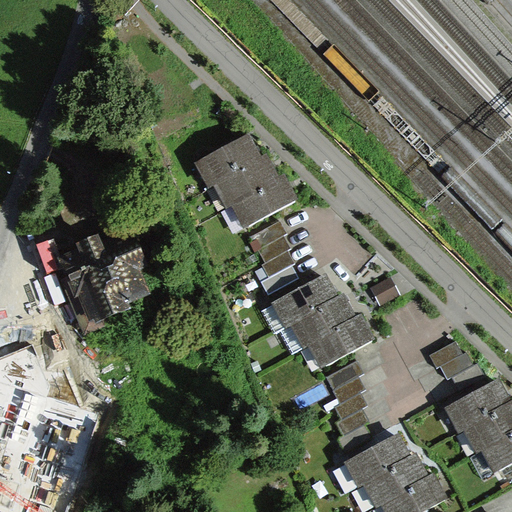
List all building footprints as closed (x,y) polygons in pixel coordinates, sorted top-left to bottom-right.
[(213,190),(261,162),(248,139),(195,170),(208,193),(213,190)] [(231,211),(279,183),(266,160),(261,162),(213,190),(227,213),(231,211)] [(296,201),(284,180),(279,183),(231,211),(244,232),(296,201)] [(288,233),(282,222),(259,237),(265,247),(259,251),(267,264),(263,266),(270,278),(261,284),(270,298),(299,281),(291,268),(296,266),(288,254),(292,252),(283,237),(288,233)] [(100,241),(79,250),(82,256),(61,264),(68,283),(76,303),(82,301),(93,329),(126,316),(124,310),(149,300),(137,270),(144,267),(133,239),(104,251),(100,241)] [(290,329),(338,301),(325,278),(272,308),(285,331),(290,329)] [(393,278),(372,289),(381,306),(402,295),(393,278)] [(308,349),(356,321),(342,298),(338,301),(290,329),(304,352),(308,349)] [(42,305),(5,321),(28,376),(66,360),(42,305)] [(375,342),(361,318),(356,321),(308,349),(322,373),(375,342)] [(456,343),(430,358),(438,370),(442,368),(448,380),(452,378),(459,390),(484,375),(478,367),(475,369),(466,354),(463,356),(456,343)] [(364,376),(357,364),(329,379),(343,404),(336,407),(344,421),(338,424),(346,438),(339,441),(345,452),(370,439),(363,426),(368,423),(362,412),(368,408),(361,396),(366,393),(358,379),(364,376)] [(464,432),(511,405),(511,404),(499,382),(445,412),(458,435),(464,432)] [(481,452),(511,434),(511,405),(464,432),(477,455),(481,452)] [(511,466),(511,434),(481,452),(494,476),(511,466)] [(363,485),(410,457),(398,436),(345,466),(357,488),(363,485)] [(382,507),(429,480),(414,455),(410,457),(363,485),(378,510),(382,507)] [(430,511),(449,502),(435,477),(429,480),(382,507),(384,511),(430,511)]
